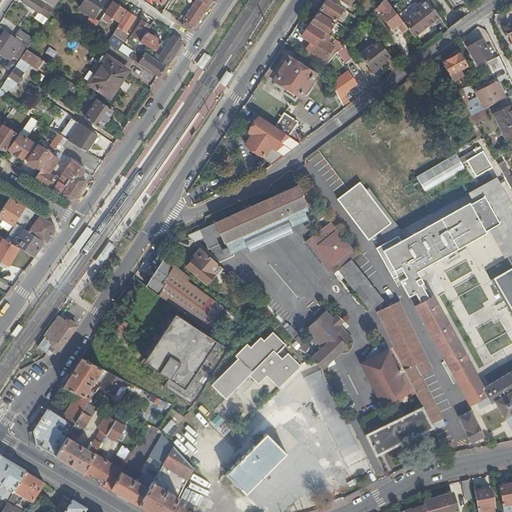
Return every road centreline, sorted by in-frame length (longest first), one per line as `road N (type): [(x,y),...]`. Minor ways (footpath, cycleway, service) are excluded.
road 1 (residential): [(481,13),(263,182),(196,213),(163,205)]
road 2 (residential): [(0,425),(56,369),(163,205)]
road 3 (residential): [(163,205),(296,0)]
road 4 (residential): [(197,43),(76,220)]
road 5 (tertiary): [(511,454),(427,474),(345,511)]
road 6 (unknown): [(292,159),(391,285)]
road 7 (secondary): [(120,511),(0,436)]
road 8 (residential): [(76,220),(0,325)]
